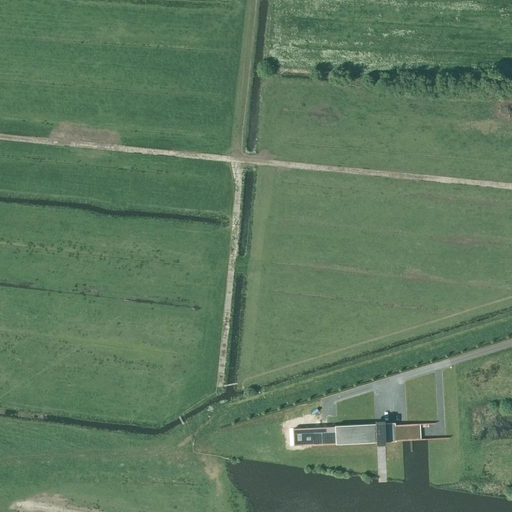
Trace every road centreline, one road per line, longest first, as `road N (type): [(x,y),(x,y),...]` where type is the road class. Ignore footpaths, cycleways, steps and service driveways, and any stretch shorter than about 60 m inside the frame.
road 1 (track): [(511,187),(0,137)]
road 2 (track): [(241,161),(220,386)]
